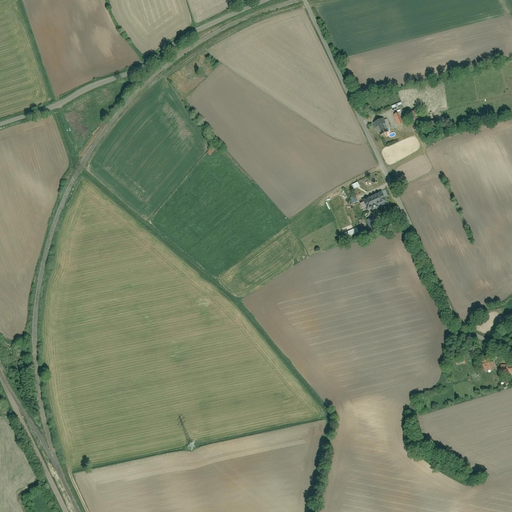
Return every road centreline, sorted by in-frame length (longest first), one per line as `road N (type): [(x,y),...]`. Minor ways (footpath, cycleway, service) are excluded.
road 1 (residential): [(511,352),(470,337),(438,292),(304,0)]
road 2 (track): [(78,174),(121,113),(167,69),(214,35),(304,0)]
road 3 (unclassified): [(0,125),(125,76),(264,0)]
